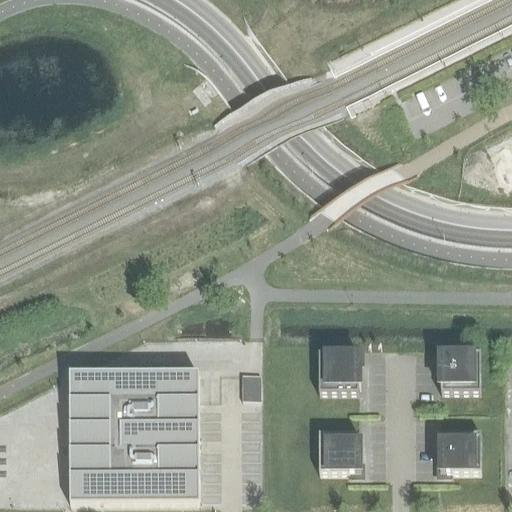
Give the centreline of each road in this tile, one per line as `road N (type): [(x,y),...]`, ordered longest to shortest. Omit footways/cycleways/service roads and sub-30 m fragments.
road 1 (tertiary): [(511,230),(410,214),(340,177),(301,143),(218,36),(172,0)]
road 2 (residential): [(399,359),(399,511)]
